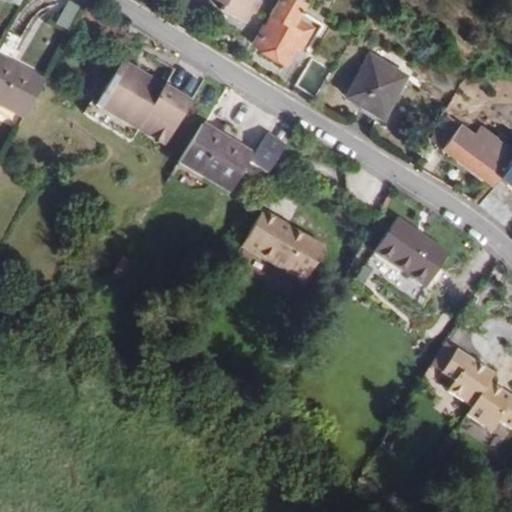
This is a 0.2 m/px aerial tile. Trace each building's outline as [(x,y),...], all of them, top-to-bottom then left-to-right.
[(0,0),(0,4),(20,9),(21,0),(0,0)] [(182,0),(170,21),(186,30),(201,4),(194,0),(182,0)] [(215,0),(222,3),(219,9),(242,23),(249,10),(252,12),(259,0),(215,0)] [(284,64),(294,48),(297,43),(301,45),(311,28),(295,18),(289,26),(285,24),(293,9),(299,13),(304,4),(301,2),(302,0),(280,0),(252,45),(284,64)] [(50,24),(64,35),(81,14),(67,3),(50,24)] [(0,63),(0,126),(23,139),(44,103),(9,84),(22,60),(7,52),(0,63)] [(384,119),(409,77),(372,55),(347,98),(384,119)] [(332,71),(315,58),(295,86),(313,97),(332,71)] [(188,104),(162,88),(160,91),(148,83),(150,80),(120,63),(94,107),(135,131),(129,141),(130,141),(155,157),(188,104)] [(162,88),(150,80),(148,83),(160,91),(162,88)] [(135,131),(94,107),(87,118),(82,115),(76,125),(123,154),(130,141),(129,141),(135,131)] [(490,180),(509,156),(473,130),(467,139),(440,119),(423,142),(434,151),(433,152),(483,189),(490,180)] [(266,174),(284,147),(265,135),(251,156),(200,126),(177,164),(227,194),(247,162),(266,174)] [(511,152),(509,156),(490,180),(511,195),(511,152)] [(496,227),(511,206),(511,195),(490,180),(483,189),(470,205),(496,227)] [(303,282),(323,249),(307,239),(308,237),(263,210),(242,246),(303,282)] [(399,222),(377,254),(428,290),(451,257),(399,222)] [(324,247),(308,237),(307,239),(323,249),(324,247)] [(496,372),(456,350),(439,373),(452,378),(446,391),(469,403),(465,415),(491,434),(504,412),(477,394),(496,372)]
